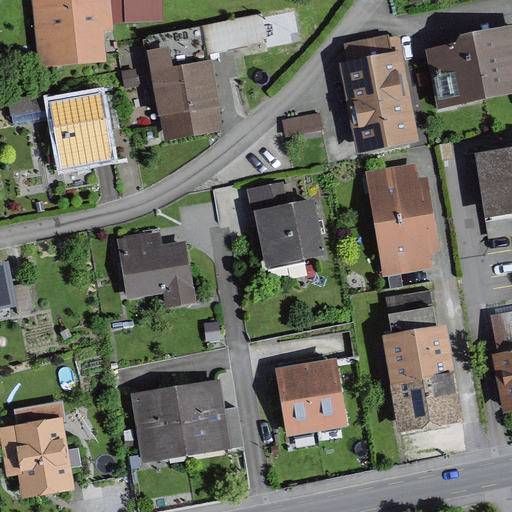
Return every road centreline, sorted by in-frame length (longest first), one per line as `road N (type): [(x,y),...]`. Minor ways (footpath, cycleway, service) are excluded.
road 1 (residential): [(0,237),(125,210),(189,179),(245,135),(339,37)]
road 2 (unclassified): [(309,511),(507,473)]
road 3 (residential): [(511,1),(339,37)]
